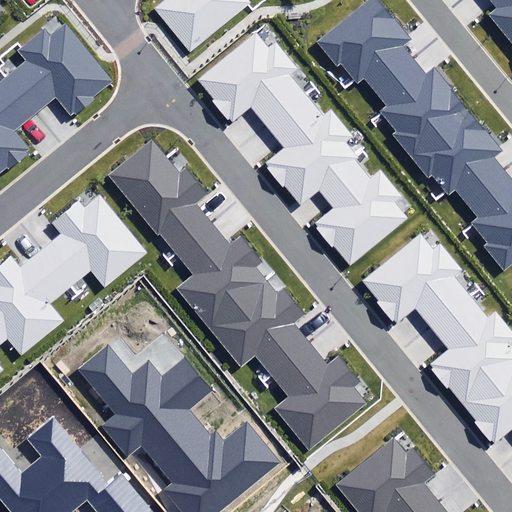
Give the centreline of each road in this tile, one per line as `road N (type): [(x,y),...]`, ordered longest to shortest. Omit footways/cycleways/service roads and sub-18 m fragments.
road 1 (residential): [(161,84),(511,510)]
road 2 (residential): [(161,84),(0,215)]
road 3 (residential): [(427,0),(511,104)]
